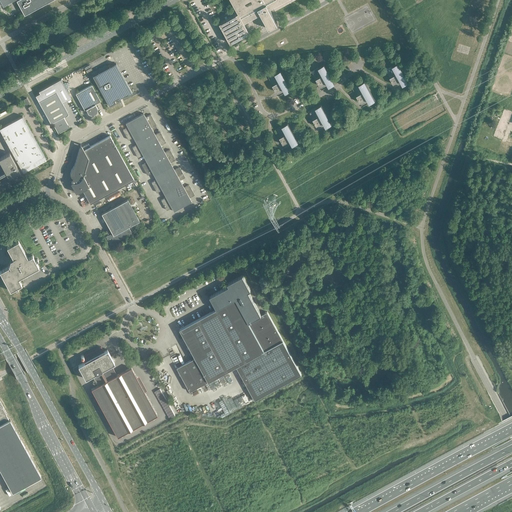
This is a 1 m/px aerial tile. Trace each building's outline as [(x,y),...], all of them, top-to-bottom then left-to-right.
[(0,0),(3,5),(13,0),(17,0),(16,1),(24,15),(52,0),(0,0)] [(231,0),(237,10),(238,13),(219,23),(231,43),(250,33),(244,23),(261,14),(269,29),(269,28),(277,23),(278,24),(270,9),(273,7),(275,10),(293,0),(231,0)] [(132,93),(116,63),(93,76),(109,106),(115,102),(114,100),(132,93)] [(390,77),(393,84),(400,80),(403,85),(408,82),(398,63),(392,66),(396,74),(390,77)] [(316,79),(319,86),(326,82),(329,87),(335,83),(333,81),(324,64),(318,67),(323,75),(316,79)] [(272,85),(276,91),(276,92),(283,88),(285,93),(291,90),(281,70),(275,73),(279,81),(272,85)] [(356,96),(360,102),(367,98),(369,103),(375,100),(365,81),(359,84),(363,92),(356,96)] [(92,85),(76,94),(84,110),(86,109),(88,114),(92,115),(97,112),(98,109),(95,104),(101,101),(92,85)] [(56,92),(39,101),(51,123),(52,123),(58,134),(68,128),(69,126),(63,116),(67,114),(68,114),(56,92)] [(313,119),(316,126),(323,122),(326,127),(332,124),(321,105),(315,108),(320,116),(313,119)] [(143,113),(134,118),(125,123),(127,127),(123,129),(123,130),(128,139),(129,140),(133,137),(137,144),(133,147),(132,148),(137,157),(138,157),(143,155),(147,162),(142,164),(142,165),(147,174),(148,175),(152,172),(154,176),(156,179),(152,182),(152,183),(157,192),(158,192),(162,190),(166,197),(161,199),(161,200),(166,209),(167,210),(172,207),(174,211),(192,201),(190,198),(194,195),(194,194),(189,185),(188,185),(184,187),(180,180),(184,178),(185,177),(180,167),(179,167),(174,169),(170,162),(175,160),(175,159),(170,150),(169,150),(165,152),(161,145),(165,143),(165,141),(160,132),(159,132),(155,134),(151,127),(156,125),(156,124),(151,115),(150,114),(145,117),(143,113)] [(22,116),(0,127),(0,129),(23,172),(46,159),(22,116)] [(279,138),(283,144),(290,140),(293,145),(298,142),(288,123),(282,126),(286,134),(279,138)] [(134,179),(110,136),(90,146),(89,144),(79,149),(75,163),(75,164),(74,165),(74,166),(73,167),(72,168),(72,169),(71,170),(71,171),(70,172),(70,173),(70,174),(70,175),(71,176),(72,177),(73,177),(71,182),(70,183),(76,193),(78,192),(83,190),(90,203),(134,179)] [(10,153),(0,157),(0,161),(9,178),(20,171),(10,153)] [(101,212),(112,232),(106,236),(110,245),(132,233),(129,226),(140,220),(127,197),(101,212)] [(10,263),(10,264),(10,265),(10,266),(0,271),(0,272),(10,291),(15,288),(16,291),(18,289),(17,287),(22,284),(18,278),(39,267),(36,262),(39,261),(37,259),(35,260),(32,255),(28,258),(18,241),(13,243),(12,241),(10,242),(11,244),(7,247),(13,259),(11,261),(10,262),(9,262),(9,263),(10,263)] [(236,366),(255,399),(255,400),(302,374),(267,311),(261,315),(249,291),(251,290),(243,275),(228,283),(229,286),(210,296),(217,308),(180,329),(195,357),(177,367),(190,391),(236,366)] [(114,363),(107,350),(78,366),(85,378),(92,375),(94,380),(93,381),(93,382),(93,383),(94,383),(95,383),(94,383),(96,382),(97,386),(91,389),(117,437),(157,415),(131,367),(117,375),(111,364),(114,363)] [(0,402),(0,470),(12,493),(41,477),(10,420),(9,420),(6,414),(0,402)]
